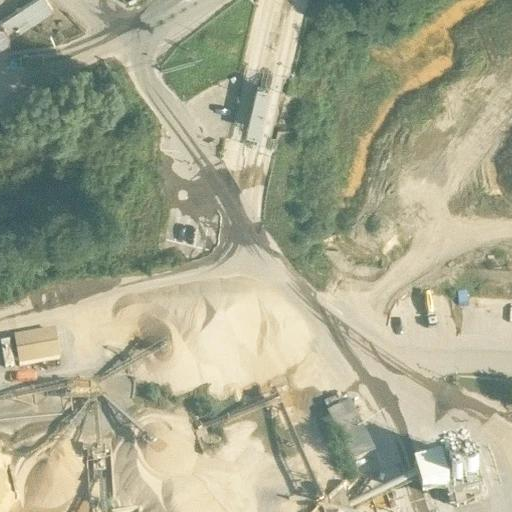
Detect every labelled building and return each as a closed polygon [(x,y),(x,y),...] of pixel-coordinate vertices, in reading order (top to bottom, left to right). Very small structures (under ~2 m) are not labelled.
[(44,0),(34,0),(0,22),(0,45),(52,12),(44,0)] [(259,130),(270,87),(245,81),(235,124),(259,130)] [(233,138),(251,141),(253,130),(235,126),(233,138)] [(12,369),(61,360),(55,330),(6,339),(12,369)] [(372,451),(346,400),(322,412),(348,463),(372,451)] [(469,450),(435,460),(437,469),(440,468),(448,495),(445,496),(448,505),(482,495),(469,450)] [(437,469),(414,476),(422,502),(445,496),(448,495),(440,468),(437,469)]
